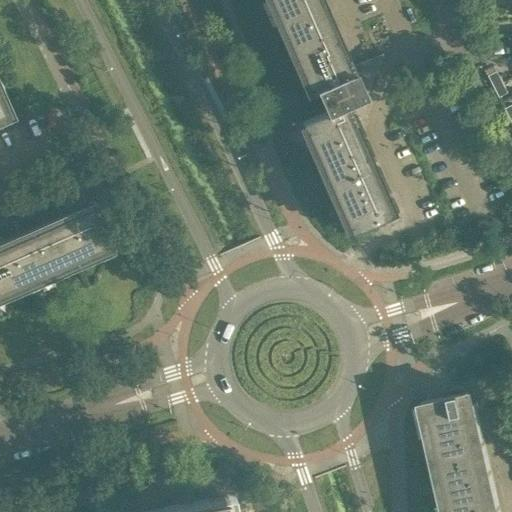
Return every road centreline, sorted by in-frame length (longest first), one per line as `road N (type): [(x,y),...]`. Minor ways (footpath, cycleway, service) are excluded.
road 1 (tertiary): [(81,0),(235,312)]
road 2 (tertiary): [(299,293),(154,0)]
road 3 (residential): [(171,387),(0,440)]
road 4 (residential): [(351,339),(511,280)]
